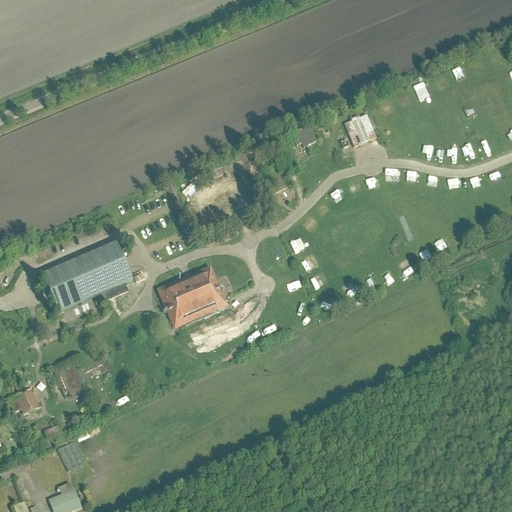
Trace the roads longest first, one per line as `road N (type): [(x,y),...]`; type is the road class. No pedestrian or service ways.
road 1 (unclassified): [(0,119),(290,0)]
road 2 (track): [(389,511),(511,286)]
